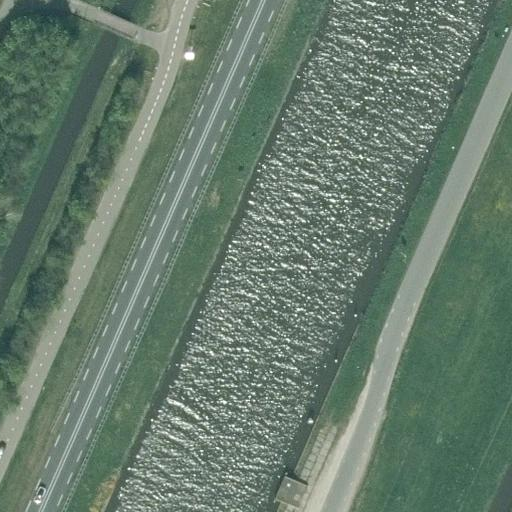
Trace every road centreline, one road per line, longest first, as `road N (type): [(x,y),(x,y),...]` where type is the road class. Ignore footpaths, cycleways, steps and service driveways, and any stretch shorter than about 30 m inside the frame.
road 1 (primary): [(40,511),(263,0)]
road 2 (unclassified): [(0,456),(163,82),(187,0)]
road 3 (unclassified): [(334,511),(372,431),(407,307),(511,65)]
